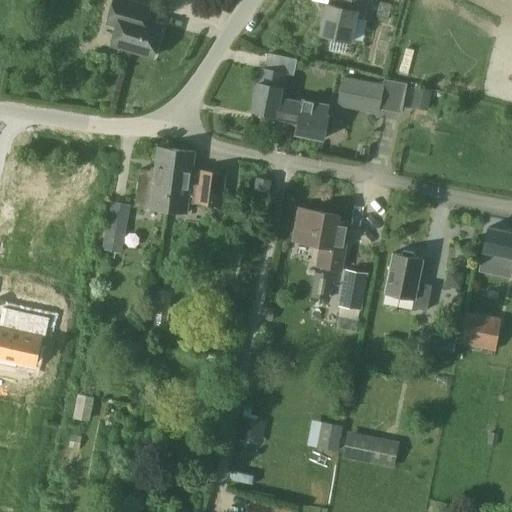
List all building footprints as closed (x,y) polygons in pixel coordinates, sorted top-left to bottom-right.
[(111,44),(153,56),(162,24),(140,18),(144,5),(126,0),(113,0),(107,22),(117,25),(111,44)] [(320,33),(351,40),(357,16),(366,18),(369,0),(334,0),(333,5),(327,3),(320,33)] [(279,103),(280,97),(282,88),(283,88),(286,73),(262,68),(259,82),(256,82),(251,109),(273,114),(276,102),(279,103)] [(376,112),(382,86),(343,78),(338,105),(376,112)] [(387,79),(386,123),(402,123),(403,79),(387,79)] [(276,102),(273,114),(272,119),(296,123),(294,132),(322,137),(324,129),(327,130),(332,127),(333,118),(330,112),(327,112),(329,104),(303,99),(302,101),(280,97),(279,103),(276,102)] [(135,206),(166,210),(168,198),(174,198),(176,187),(170,187),(175,149),(158,146),(156,167),(151,166),(151,170),(140,169),(135,206)] [(195,151),(175,149),(170,187),(176,187),(174,198),(168,198),(166,210),(187,212),(188,202),(223,206),(227,172),(198,168),(198,170),(192,170),(195,151)] [(254,189),(270,192),(272,179),(256,176),(254,189)] [(103,248),(121,252),(130,204),(111,201),(103,248)] [(304,249),(320,252),(318,264),(357,271),(361,252),(349,250),(351,236),(336,234),(339,215),(311,209),(304,249)] [(511,270),(511,231),(488,226),(482,251),(499,255),(496,269),(511,272),(511,270)] [(390,252),(382,292),(415,298),(413,306),(427,308),(432,283),(418,281),(422,258),(390,252)] [(338,306),(360,310),(367,274),(345,269),(338,306)] [(80,310),(79,310),(59,306),(55,321),(75,326),(77,326),(80,310)] [(502,317),(465,310),(459,343),(495,350),(502,317)] [(10,312),(13,313),(9,329),(0,327),(0,328),(0,356),(2,357),(1,363),(2,363),(3,361),(19,365),(19,367),(20,367),(21,361),(37,365),(43,339),(48,340),(52,321),(10,311),(10,312)] [(432,334),(430,347),(455,352),(457,339),(432,334)] [(240,440),(263,442),(265,416),(242,415),(240,440)] [(341,426),(321,422),(316,447),(337,451),(341,426)] [(402,441),(351,432),(347,456),(397,465),(402,441)] [(292,511),(293,511),(265,504),(265,506),(250,502),(247,511),(292,511)]
